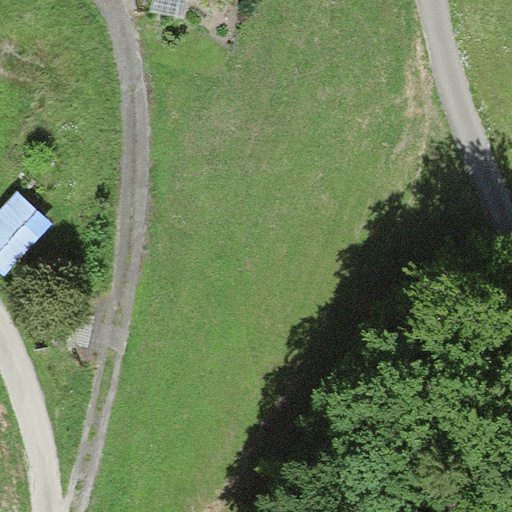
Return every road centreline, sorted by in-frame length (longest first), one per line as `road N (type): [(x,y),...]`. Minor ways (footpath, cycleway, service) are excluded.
road 1 (track): [(74,511),(137,183),(132,94),(114,0)]
road 2 (track): [(428,0),(462,114),(511,228)]
road 3 (track): [(0,344),(26,386),(50,511)]
